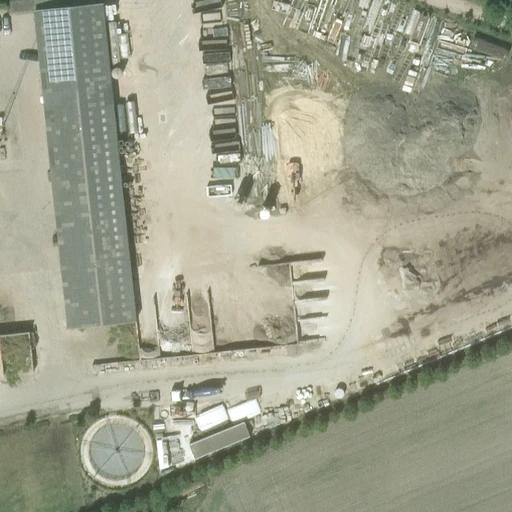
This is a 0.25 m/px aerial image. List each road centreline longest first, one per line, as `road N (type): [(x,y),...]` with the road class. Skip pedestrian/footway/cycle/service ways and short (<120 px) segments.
road 1 (unknown): [(55,409),(269,382),(310,369),(346,326),(345,261),(318,241),(227,238),(200,231),(183,215),(169,186),(149,0)]
road 2 (unknown): [(0,170),(55,409)]
